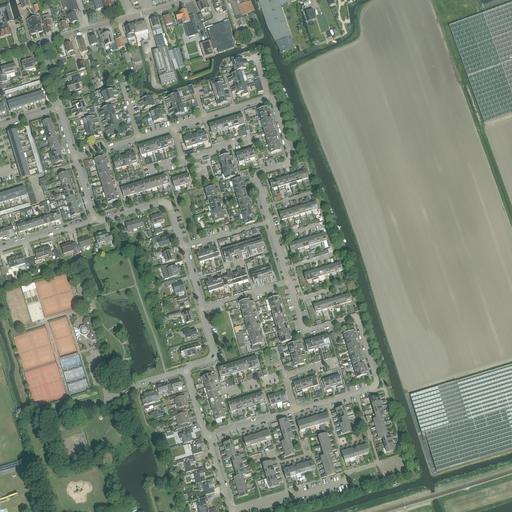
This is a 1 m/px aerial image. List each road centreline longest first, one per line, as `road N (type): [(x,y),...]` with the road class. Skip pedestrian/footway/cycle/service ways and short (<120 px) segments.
road 1 (residential): [(296,410),(376,380),(357,320),(303,329),(287,282)]
road 2 (residential): [(287,282),(256,178),(288,161),(269,97)]
road 3 (residential): [(231,510),(298,496),(405,456)]
road 4 (residential): [(182,246),(163,202),(94,221)]
